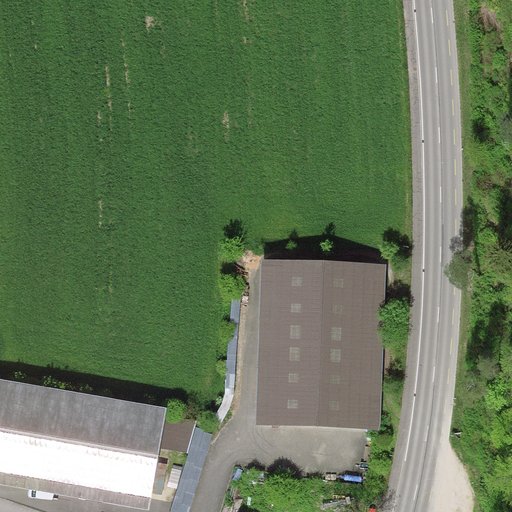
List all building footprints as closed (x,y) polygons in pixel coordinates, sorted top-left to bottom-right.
[(262,259),(256,424),(380,428),(386,264),(262,259)] [(241,291),(233,290),(226,388),(234,388),(241,291)] [(0,378),(0,483),(149,510),(153,493),(157,463),(160,447),(166,415),(167,408),(0,378)] [(166,415),(160,447),(188,452),(196,427),(198,420),(166,415)] [(188,511),(213,432),(196,427),(188,452),(170,511),(188,511)] [(166,464),(157,463),(153,493),(162,494),(166,464)]
